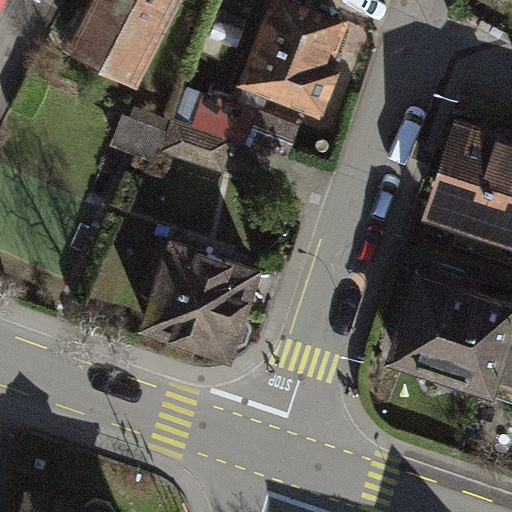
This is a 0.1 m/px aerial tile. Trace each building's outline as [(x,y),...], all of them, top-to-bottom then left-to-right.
[(144,93),(188,0),(103,0),(96,16),(75,60),(144,93)] [(350,23),(289,0),(279,0),(246,86),(325,116),(340,77),(331,73),(350,23)] [(264,113),(204,93),(193,126),(239,142),(251,146),(291,159),(302,126),(264,113)] [(193,126),(174,120),(163,153),(227,174),(239,142),(193,126)] [(511,140),(458,123),(427,219),(511,246),(511,140)] [(267,274),(172,242),(142,331),(236,363),(263,285),(267,274)] [(511,289),(411,257),(380,351),(490,388),(496,369),(511,374),(511,289)] [(133,511),(134,511),(21,480),(12,511),(133,511)]
